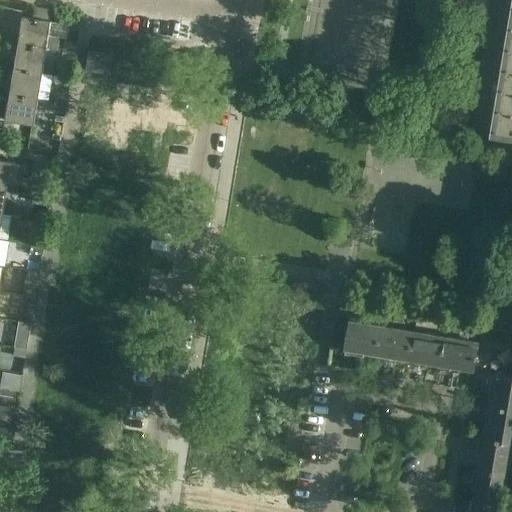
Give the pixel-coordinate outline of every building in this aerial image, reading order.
[(33,7),(31,17),(47,20),(48,10),(33,7)] [(16,41),(44,45),(56,47),(57,41),(46,39),(49,20),(47,20),(31,17),(20,16),(16,41)] [(511,18),(496,116),(501,117),(499,125),(511,127),(511,18)] [(40,72),(44,45),(16,41),(12,68),(40,72)] [(76,43),(63,41),(62,48),(75,51),(76,43)] [(60,59),(73,62),(75,51),(62,48),(60,59)] [(84,70),(108,74),(111,55),(87,51),(84,70)] [(36,98),(40,72),(12,68),(7,93),(36,98)] [(36,98),(7,93),(3,119),(31,124),(36,98)] [(54,100),(66,102),(67,94),(55,93),(54,100)] [(66,102),(54,100),(52,113),(64,115),(66,102)] [(0,186),(4,187),(9,161),(0,159),(0,186)] [(47,205),(26,202),(24,216),(45,219),(47,205)] [(0,212),(0,231),(7,233),(10,215),(0,214),(0,213),(0,212)] [(44,238),(31,236),(30,243),(43,245),(44,238)] [(28,254),(41,255),(43,245),(30,243),(28,254)] [(35,290),(22,288),(22,295),(34,297),(35,290)] [(20,305),(33,307),(34,297),(22,295),(20,305)] [(378,354),(383,325),(350,320),(346,349),(346,353),(363,356),(364,352),(378,354)] [(18,322),(16,335),(28,337),(30,324),(18,322)] [(409,360),(415,330),(383,325),(378,354),(378,359),(395,361),(396,357),(409,360)] [(446,335),(415,330),(409,360),(409,364),(427,366),(427,362),(441,365),(446,335)] [(446,335),(441,365),(440,369),(458,372),(459,368),(474,370),(476,354),(484,356),(486,345),(478,344),(479,341),(446,335)] [(27,341),(14,339),(13,346),(26,348),(27,341)] [(11,357),(24,359),(26,348),(13,346),(11,357)] [(22,375),(1,372),(0,379),(0,402),(17,405),(22,375)] [(489,406),(511,409),(511,375),(494,373),(494,374),(490,373),(487,391),(491,391),(489,406)] [(511,409),(489,406),(485,405),(482,423),(486,423),(483,438),(511,442),(511,409)] [(0,432),(11,435),(15,410),(0,407),(0,432)] [(508,474),(511,446),(511,442),(483,438),(480,437),(477,454),(481,455),(478,469),(508,474)] [(502,506),(508,474),(478,469),(475,469),(472,486),(475,487),(473,501),(502,506)] [(501,511),(502,506),(473,501),(469,501),(467,511),(501,511)]
